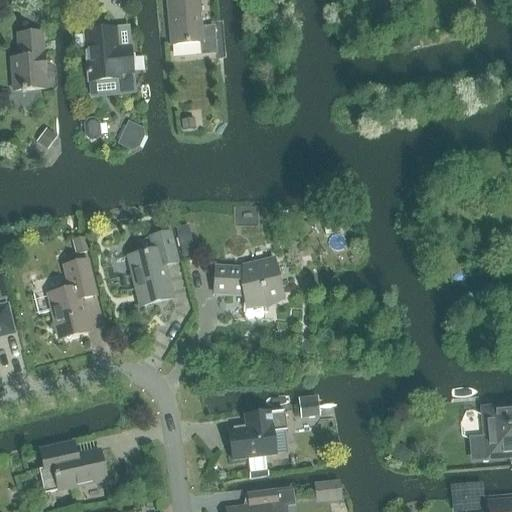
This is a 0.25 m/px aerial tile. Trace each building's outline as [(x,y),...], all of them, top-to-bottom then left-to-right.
[(200,29),(197,0),(167,0),(172,47),(201,44),(202,56),(216,54),(213,28),(200,29)] [(118,55),(116,30),(84,33),(89,83),(119,80),(119,84),(121,87),(124,89),(128,88),(131,86),(132,83),(130,54),(118,55)] [(13,93),(45,90),(41,34),(17,36),(19,60),(11,61),(13,93)] [(195,119),(182,120),(183,130),(196,129),(195,119)] [(88,120),(84,125),(85,137),(90,141),(97,141),(101,136),(100,124),(95,120),(88,120)] [(128,123),(118,145),(133,152),(139,149),(145,137),(143,130),(128,123)] [(46,130),(37,143),(48,150),(56,137),(46,130)] [(187,227),(176,229),(182,257),(194,255),(187,227)] [(143,254),(127,258),(139,308),(173,300),(165,267),(177,264),(170,235),(158,237),(140,242),(143,254)] [(81,239),(74,241),(78,255),(85,253),(81,239)] [(283,300),(273,261),(243,268),(243,270),(215,269),(214,295),(233,296),(233,295),(242,295),(244,300),(243,314),(263,315),(262,310),(283,300)] [(68,342),(70,338),(90,333),(82,301),(95,297),(86,262),(63,267),(69,291),(48,296),(54,322),(49,330),(57,335),(59,341),(65,340),(68,342)] [(0,337),(13,334),(6,307),(0,308),(0,337)] [(306,407),(299,408),(300,419),(319,417),(317,406),(306,407)] [(485,437),(467,439),(469,460),(511,456),(511,408),(483,411),(485,437)] [(246,430),(228,433),(232,462),(247,460),(249,477),(267,475),(265,458),(275,457),(272,433),(286,431),(284,413),(244,417),(246,430)] [(39,451),(43,471),(39,472),(44,496),(60,492),(106,482),(99,453),(76,458),(73,444),(39,451)] [(392,450),(391,458),(398,463),(405,459),(406,451),(399,447),(392,450)] [(444,460),(432,460),(432,471),(444,471),(444,460)] [(339,484),(323,485),(324,498),(340,497),(339,484)] [(451,487),(453,501),(462,500),(476,499),(475,496),(482,496),(481,484),(451,487)] [(249,508),(226,511),(291,511),(290,505),(298,505),(296,490),(247,496),(249,508)] [(462,500),(453,501),(453,511),(454,511),(477,510),(476,499),(462,500)] [(511,511),(511,501),(488,503),(488,511),(511,511)]
